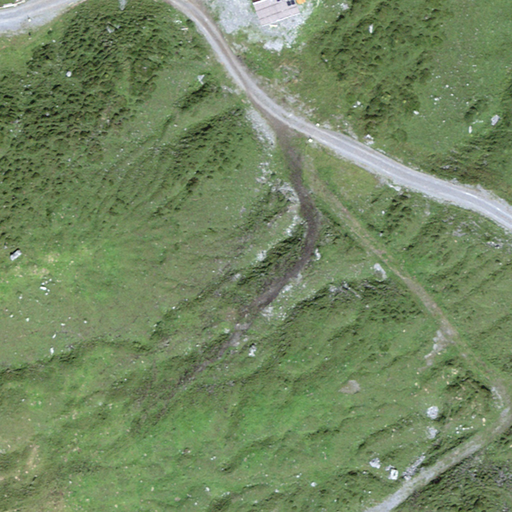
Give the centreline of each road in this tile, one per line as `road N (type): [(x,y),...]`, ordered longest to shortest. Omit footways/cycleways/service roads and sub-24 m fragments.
road 1 (track): [(511,219),(388,167),(265,102),(179,0)]
road 2 (track): [(511,395),(330,204),(265,102)]
road 3 (track): [(379,511),(511,409)]
